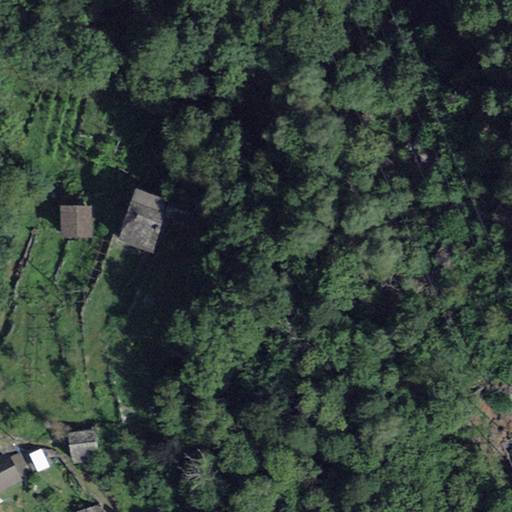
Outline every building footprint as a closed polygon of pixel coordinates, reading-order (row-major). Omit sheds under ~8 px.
[(170,200),(135,188),(117,241),(152,253),(170,200)] [(90,206),(59,207),(60,237),(90,236),(90,206)] [(69,433),(72,464),(98,462),(95,430),(69,433)] [(40,449),(29,455),(37,473),(48,468),(40,449)] [(0,493),(21,482),(19,477),(10,458),(8,453),(0,455),(0,493)] [(20,453),(10,458),(19,477),(30,472),(20,453)]
